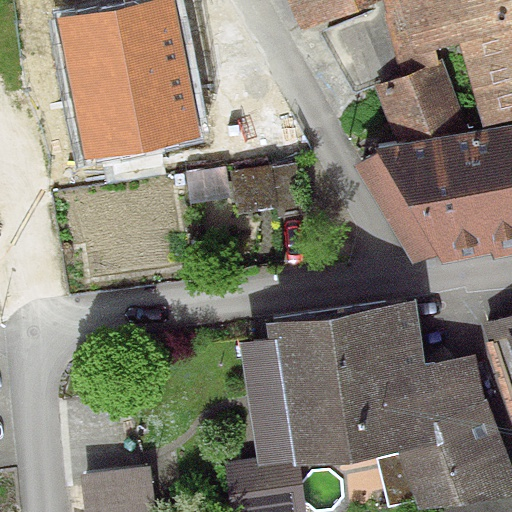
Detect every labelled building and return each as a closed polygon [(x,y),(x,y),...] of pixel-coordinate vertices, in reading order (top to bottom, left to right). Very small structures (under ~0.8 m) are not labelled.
[(197,133),(171,0),(168,0),(63,20),(88,154),(197,133)] [(511,93),(511,0),(415,0),(422,27),(464,16),(485,100),(511,93)] [(456,113),(437,61),(380,82),(400,134),(456,113)] [(511,232),(511,121),(385,140),(448,243),(511,232)] [(399,306),(273,318),(283,442),(402,426),(422,488),(499,479),(463,366),(406,371),(399,306)] [(511,331),(498,336),(511,378),(511,331)]
